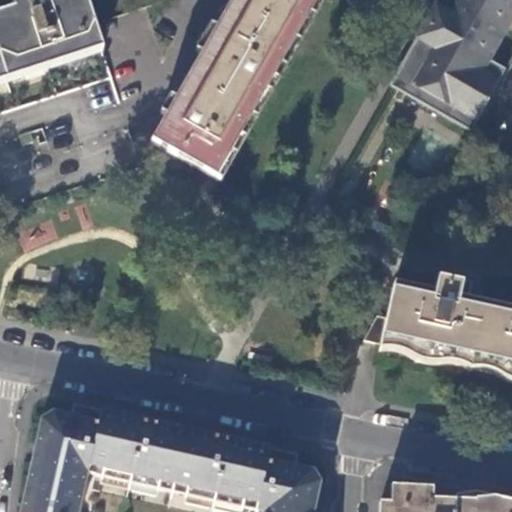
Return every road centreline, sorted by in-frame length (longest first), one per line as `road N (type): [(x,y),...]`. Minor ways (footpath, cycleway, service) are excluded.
road 1 (residential): [(8,356),(355,431)]
road 2 (residential): [(355,431),(511,466)]
